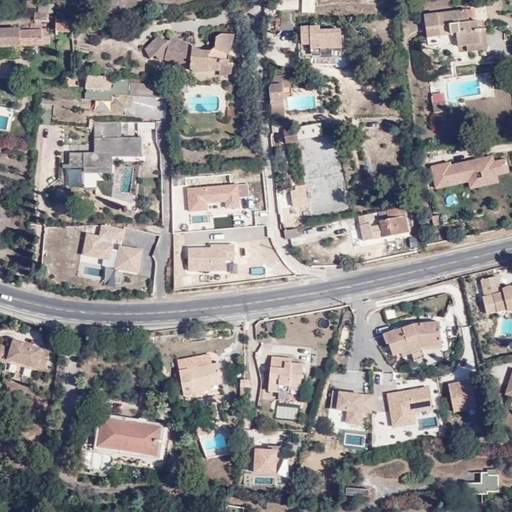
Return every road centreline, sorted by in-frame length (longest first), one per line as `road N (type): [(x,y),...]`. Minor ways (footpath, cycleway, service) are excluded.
road 1 (secondary): [(0,291),(81,311),(136,313),(351,284)]
road 2 (residential): [(258,0),(266,170),(279,246),(297,267),(351,284)]
road 3 (secondary): [(351,284),(511,246)]
